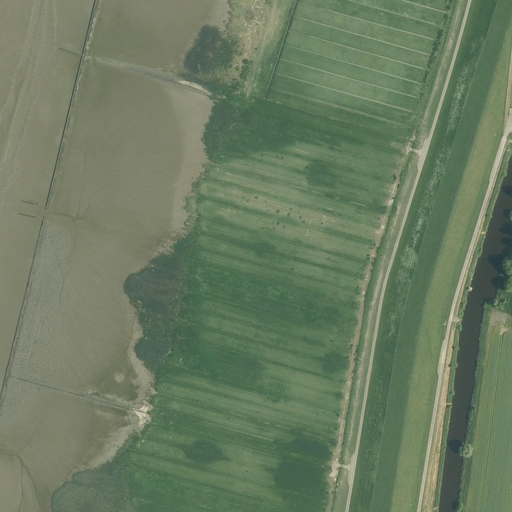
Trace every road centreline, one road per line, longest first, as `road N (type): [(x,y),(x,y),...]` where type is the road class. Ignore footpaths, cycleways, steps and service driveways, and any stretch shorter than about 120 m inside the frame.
road 1 (track): [(346,511),(387,274),(470,0)]
road 2 (track): [(511,115),(452,309),(418,511)]
